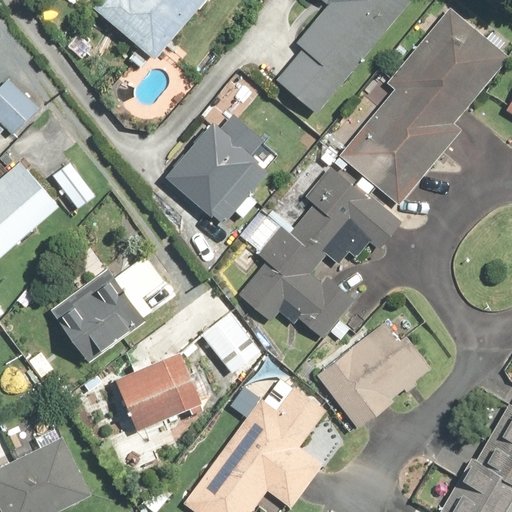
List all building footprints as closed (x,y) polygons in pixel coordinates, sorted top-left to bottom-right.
[(157,60),(211,0),(103,0),(98,6),(157,60)] [(415,0),(326,0),(332,4),(300,43),(306,48),(280,79),(321,114),(416,0),(415,0)] [(459,122),(511,57),(451,8),(391,83),(397,88),(343,156),(403,204),(465,127),(459,122)] [(0,90),(0,144),(13,130),(19,136),(44,109),(11,78),(0,90)] [(0,258),(64,206),(26,160),(0,181),(0,258)] [(74,160),(55,175),(82,208),(101,193),(74,160)] [(334,287),(315,271),(330,253),(342,263),(352,251),(358,256),(369,242),(380,251),(403,224),(334,167),(287,224),(267,207),(241,238),(270,261),(242,295),(275,322),(283,313),(296,324),(302,317),(327,337),(365,291),(345,274),(334,287)] [(150,254),(120,277),(139,302),(169,279),(150,254)] [(120,277),(111,265),(52,310),(91,362),(151,317),(139,302),(120,277)] [(267,350),(234,310),(204,335),(237,374),(267,350)] [(408,349),(387,323),(321,375),(363,430),(439,371),(417,342),(408,349)] [(207,406),(187,351),(118,377),(139,432),(207,406)] [(305,445),(330,412),(283,376),(187,503),(199,511),(253,511),(270,490),(294,508),(329,463),(305,445)] [(0,496),(7,510),(7,511),(60,511),(97,494),(68,435),(63,438),(50,410),(8,431),(21,458),(0,467),(0,496)] [(511,422),(488,464),(511,477),(511,422)] [(511,511),(511,477),(488,464),(483,461),(453,511),(511,511)]
